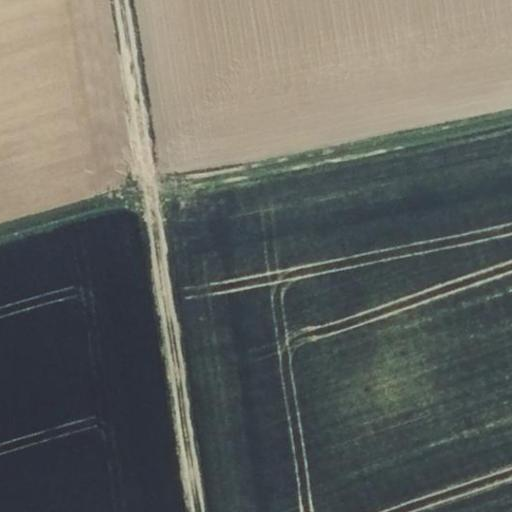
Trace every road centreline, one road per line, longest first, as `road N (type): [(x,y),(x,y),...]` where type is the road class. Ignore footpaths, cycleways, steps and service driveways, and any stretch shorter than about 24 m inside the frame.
road 1 (track): [(158,186),(511,119)]
road 2 (track): [(158,186),(201,511)]
road 3 (track): [(158,186),(125,0)]
road 4 (track): [(0,228),(158,186)]
